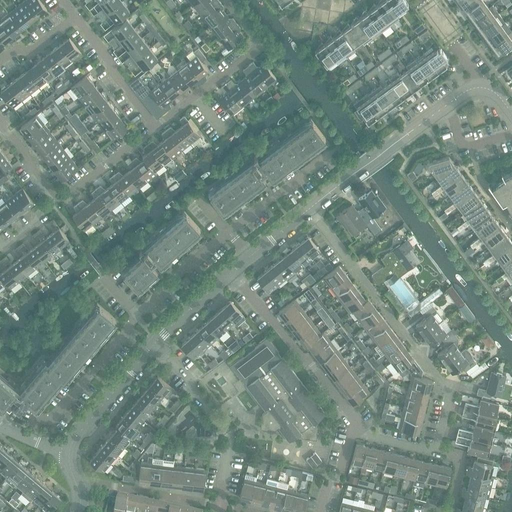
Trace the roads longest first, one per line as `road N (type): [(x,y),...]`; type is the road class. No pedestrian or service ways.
road 1 (residential): [(435,448),(449,393),(308,210)]
road 2 (residential): [(68,454),(74,436),(161,336),(231,273)]
road 3 (residential): [(308,210),(476,87)]
road 4 (residential): [(350,432),(352,418),(231,273)]
road 5 (residential): [(27,438),(137,318)]
road 6 (residential): [(218,506),(229,437),(173,364)]
road 7 (residential): [(193,98),(262,46),(226,0)]
road 8 (residential): [(74,18),(157,126)]
road 9 (residential): [(137,318),(229,231)]
road 10 (residential): [(57,200),(157,126)]
road 11 (residential): [(229,231),(327,155)]
